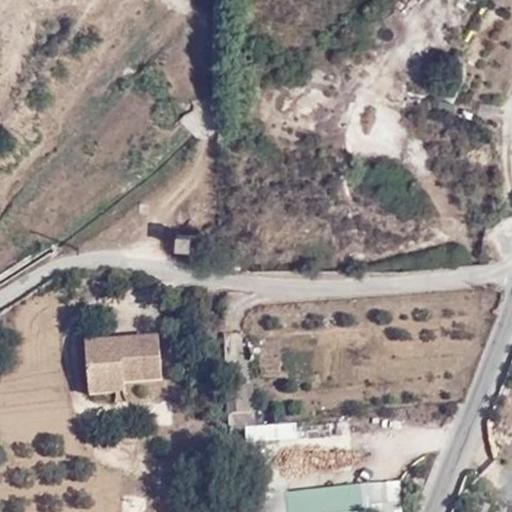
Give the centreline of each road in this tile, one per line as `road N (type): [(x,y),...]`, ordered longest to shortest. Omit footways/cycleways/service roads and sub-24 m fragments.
road 1 (unclassified): [(0,294),(40,275),(110,262),(264,289),(511,271)]
road 2 (unclassified): [(511,299),(426,511)]
